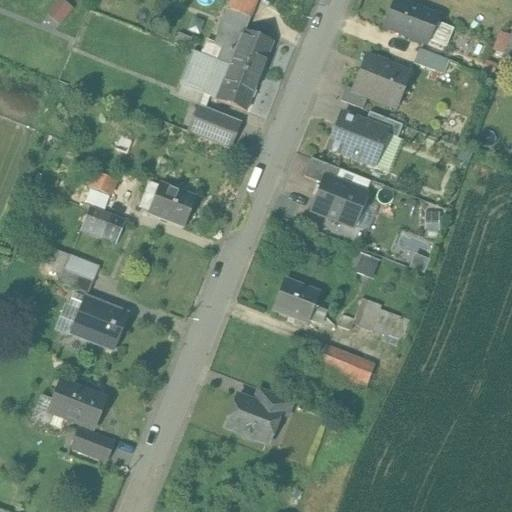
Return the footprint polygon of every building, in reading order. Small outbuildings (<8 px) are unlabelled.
[(61,24),(73,9),(61,0),(58,0),(48,14),(61,24)] [(256,0),(231,0),(227,11),(249,19),(256,0)] [(436,19),(394,3),(384,28),(426,44),(436,19)] [(227,11),(214,44),(222,47),(217,62),(258,78),(272,44),(244,33),(249,19),(227,11)] [(511,32),(501,61),(511,65),(511,32)] [(447,63),(419,52),(415,63),(414,65),(442,75),(447,63)] [(217,62),(194,53),(181,85),(202,93),(202,95),(216,101),(245,113),(258,78),(217,62)] [(377,60),(374,61),(366,58),(353,91),(352,92),(367,98),(395,109),(408,75),(386,66),(384,62),(377,60)] [(511,76),(511,65),(501,61),(497,71),(511,76)] [(353,91),(345,89),(340,102),(362,111),(367,98),(352,92),(353,91)] [(470,113),(446,103),(440,118),(463,129),(470,113)] [(213,119),(195,112),(187,134),(205,141),(213,119)] [(240,123),(215,114),(213,119),(205,141),(229,150),(240,123)] [(402,127),(369,114),(364,125),(385,133),(385,135),(397,140),(402,127)] [(364,125),(341,116),(327,149),(372,167),(385,135),(385,133),(364,125)] [(339,171),(310,160),(303,178),(321,186),(324,179),(334,183),(339,171)] [(112,183),(95,176),(88,192),(104,200),(112,183)] [(334,183),(324,179),(321,186),(311,212),(352,228),(365,196),(334,183)] [(194,200),(149,183),(139,208),(184,226),(194,200)] [(122,226),(72,206),(65,225),(98,238),(95,245),(111,251),(122,226)] [(349,271),(373,279),(379,261),(355,253),(349,271)] [(92,283),(62,272),(57,285),(87,296),(92,283)] [(318,299),(284,285),(274,310),(277,311),(277,313),(284,316),(285,314),(308,324),(318,299)] [(128,315),(85,299),(72,337),(115,353),(128,315)] [(371,301),(360,326),(402,344),(409,327),(380,315),(383,306),(371,301)] [(353,323),(340,318),(337,326),(350,331),(353,323)] [(373,366),(318,344),(309,367),(364,389),(373,366)] [(97,398),(59,383),(47,414),(92,431),(101,408),(94,406),(97,398)] [(292,404),(258,390),(253,403),(279,414),(279,415),(286,418),(292,404)] [(253,403),(237,397),(224,429),(239,435),(239,437),(251,441),(252,440),(267,445),(279,415),(279,414),(253,403)] [(111,444),(78,431),(71,449),(104,463),(111,444)]
